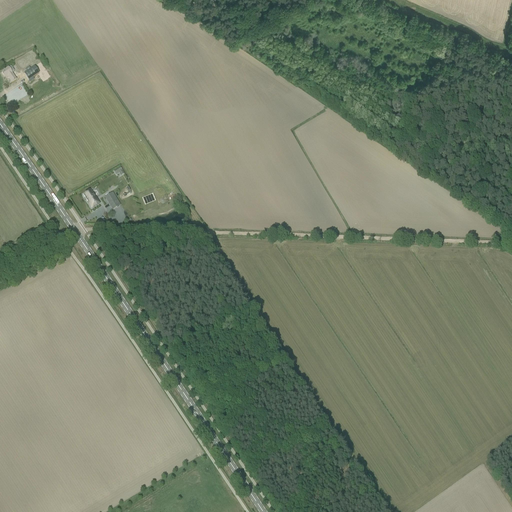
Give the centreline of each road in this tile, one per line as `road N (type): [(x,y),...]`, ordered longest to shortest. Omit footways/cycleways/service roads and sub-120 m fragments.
road 1 (track): [(511,244),(84,230)]
road 2 (secondary): [(262,511),(75,233)]
road 3 (secondary): [(75,233),(0,124)]
